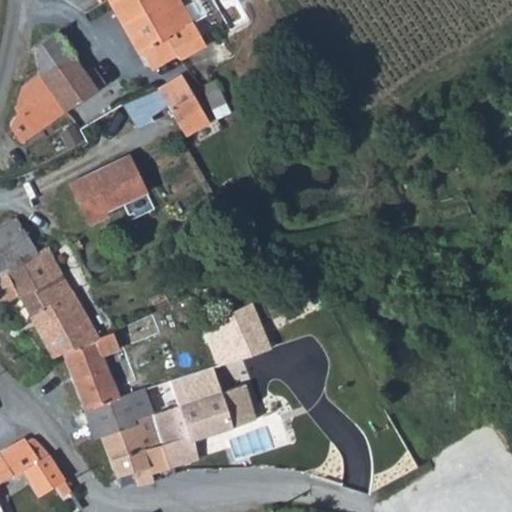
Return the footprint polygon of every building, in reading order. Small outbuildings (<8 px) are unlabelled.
[(112,0),(111,1),(142,54),(154,48),(170,39),(181,56),(207,41),(182,0),(112,0)] [(39,75),(69,47),(56,29),(34,47),(39,75)] [(170,39),(154,48),(164,65),(181,56),(170,39)] [(86,71),(69,47),(39,75),(65,111),(105,80),(94,65),(86,71)] [(9,154),(65,111),(39,75),(23,87),(18,107),(20,110),(12,123),(5,147),(9,154)] [(160,88),(184,136),(208,124),(189,83),(180,82),(178,79),(160,88)] [(222,95),(216,81),(203,88),(209,102),(222,95)] [(72,147),(86,138),(78,124),(64,132),(72,147)] [(129,153),(73,180),(93,221),(110,213),(107,208),(146,190),(129,153)] [(0,202),(11,196),(4,184),(0,186),(0,202)] [(46,264),(36,248),(17,217),(0,228),(0,270),(6,265),(32,318),(52,357),(61,353),(99,338),(55,258),(46,264)] [(47,242),(36,248),(46,264),(55,258),(47,242)] [(99,338),(61,353),(85,409),(93,406),(120,396),(106,356),(122,349),(116,331),(99,338)] [(240,384),(153,417),(170,465),(198,455),(193,439),(253,416),(240,384)] [(93,406),(103,435),(153,417),(147,397),(131,403),(128,393),(120,396),(93,406)] [(160,468),(170,465),(153,417),(103,435),(101,436),(115,474),(131,469),(136,482),(163,477),(160,468)] [(59,484),(63,492),(71,487),(43,443),(35,437),(27,442),(25,438),(0,452),(17,479),(27,472),(41,495),(59,484)]
